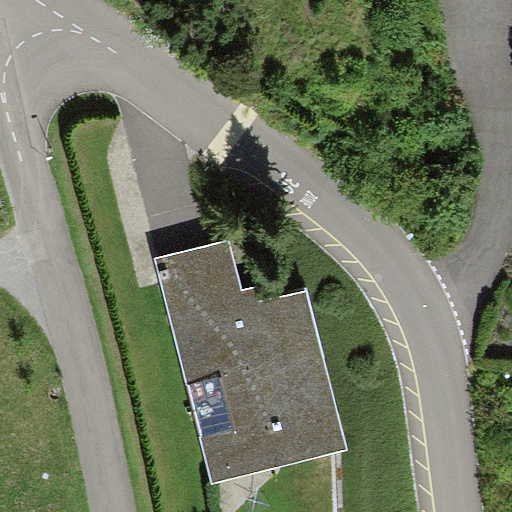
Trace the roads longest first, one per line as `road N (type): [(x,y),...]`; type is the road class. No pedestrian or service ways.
road 1 (residential): [(0,8),(66,20),(125,51),(375,231),(421,299),(446,370),(462,511)]
road 2 (tertiary): [(0,82),(112,511)]
